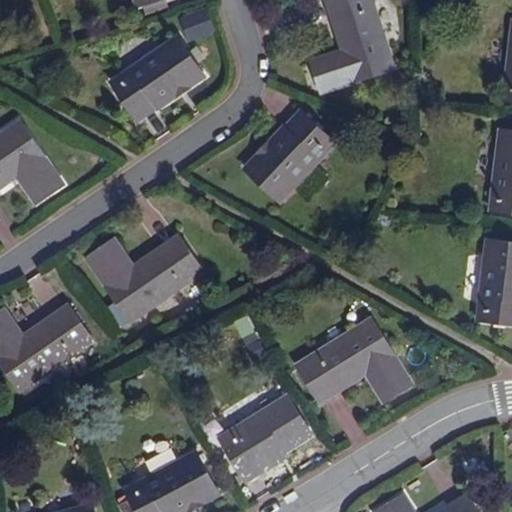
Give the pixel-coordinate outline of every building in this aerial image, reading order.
[(164,0),(135,0),(137,7),(141,6),(142,13),(167,5),(164,0)] [(322,0),(339,51),(309,61),(320,94),(393,69),(370,0),(322,0)] [(189,38),(215,33),(210,7),(184,12),(189,38)] [(177,39),(110,84),(136,120),(202,75),(177,39)] [(301,113),(246,171),(279,201),(332,143),(301,113)] [(19,121),(0,134),(0,190),(17,179),(35,205),(64,185),(19,121)] [(511,131),(501,130),(491,210),(511,212),(511,131)] [(85,260),(129,324),(202,274),(176,237),(132,266),(114,241),(85,260)] [(511,244),(487,241),(478,322),(511,326),(511,244)] [(0,313),(0,365),(20,395),(95,344),(68,306),(24,336),(5,310),(0,313)] [(295,366),(320,405),(365,376),(383,403),(412,385),(370,318),(295,366)] [(222,439),(241,473),(279,450),(282,454),(312,435),(289,397),(222,439)] [(279,450),(241,473),(245,479),(282,456),(282,454),(279,450)] [(127,491),(138,511),(179,511),(217,491),(196,453),(127,491)] [(410,511),(402,498),(379,511),(477,511),(468,497),(443,511),(410,511)]
